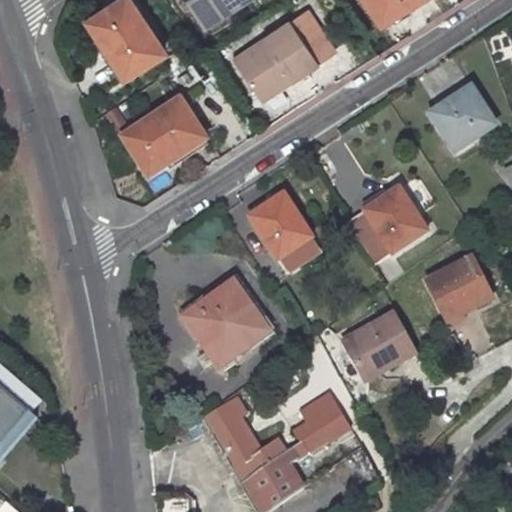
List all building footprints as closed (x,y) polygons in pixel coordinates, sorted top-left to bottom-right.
[(162,52),(126,0),(120,0),(92,19),(104,36),(107,35),(112,43),(108,53),(124,78),(162,52)] [(224,0),(187,0),(199,17),(224,0)] [(224,0),(199,17),(205,26),(243,0),(224,0)] [(296,0),(289,0),(277,8),(315,65),(332,54),(296,0)] [(366,0),(378,17),(403,0),(366,0)] [(383,25),(419,0),(403,0),(378,17),(383,25)] [(254,97),(283,77),(288,84),(315,65),(277,8),(220,47),(254,97)] [(93,44),(118,82),(124,78),(108,53),(112,43),(107,35),(104,36),(93,44)] [(283,77),(254,97),(258,104),(288,84),(283,77)] [(453,148),(494,121),(484,108),(477,112),(463,91),(429,113),(453,148)] [(177,102),(121,140),(142,173),(159,162),(157,159),(165,153),(176,157),(202,139),(177,102)] [(166,173),(207,146),(202,139),(176,157),(165,153),(157,159),(159,162),(166,173)] [(374,263),(423,230),(413,216),(415,214),(397,187),(346,222),(374,263)] [(247,219),(276,260),(279,258),(308,239),(298,225),(301,224),(282,195),(247,219)] [(289,272),(317,253),(308,239),(279,258),(289,272)] [(476,252),(431,277),(453,319),(471,309),(468,303),(495,288),(476,252)] [(233,285),(182,319),(216,369),(267,335),(233,285)] [(394,311),(342,339),(361,373),(387,359),(391,365),(417,351),(394,311)] [(387,359),(361,373),(365,379),(391,365),(387,359)] [(0,365),(0,385),(29,411),(32,414),(42,402),(0,365)] [(0,385),(0,445),(29,411),(0,385)] [(245,434),(235,418),(242,413),(247,410),(235,391),(208,411),(228,445),(245,434)] [(312,409),(319,419),(296,434),(302,444),(304,442),(345,416),(333,397),(312,409)] [(29,411),(0,445),(0,461),(37,418),(32,414),(29,411)] [(262,449),(242,413),(235,418),(245,434),(256,453),(262,449)] [(304,442),(313,455),(353,429),(345,416),(304,442)] [(256,453),(245,434),(228,445),(247,478),(287,453),(279,439),(262,449),(256,453)] [(287,453),(247,478),(263,505),(302,481),(292,465),(298,461),(292,450),(287,453)] [(197,511),(197,494),(190,490),(160,490),(159,511),(197,511)]
